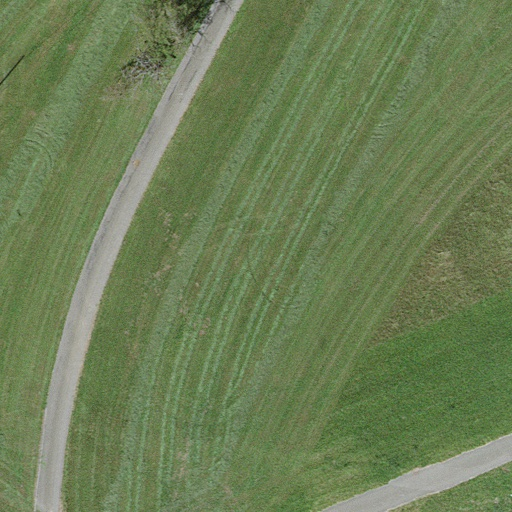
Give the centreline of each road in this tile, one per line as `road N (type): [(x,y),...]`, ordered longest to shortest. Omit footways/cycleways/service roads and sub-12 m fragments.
road 1 (residential): [(230,0),(150,151),(77,331),(49,511)]
road 2 (track): [(360,511),(511,449)]
